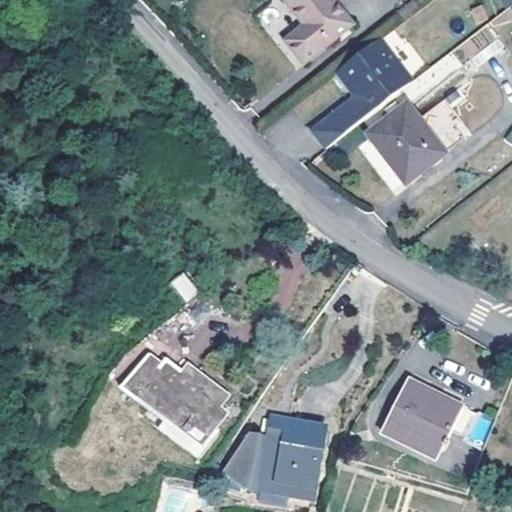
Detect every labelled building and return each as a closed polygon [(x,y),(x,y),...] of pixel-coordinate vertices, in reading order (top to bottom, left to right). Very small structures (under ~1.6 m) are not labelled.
[(354,27),(332,0),(284,0),(306,29),(289,44),(307,66),(354,27)] [(511,0),(496,0),(502,8),(511,1),(511,0)] [(499,30),(511,22),(511,13),(509,8),(492,18),(499,30)] [(383,43),(380,46),(387,63),(395,59),(383,43)] [(387,63),(380,46),(343,74),(358,85),(352,92),(361,103),(365,101),(373,119),(401,97),(416,86),(401,74),(404,70),(395,59),(387,63)] [(404,70),(401,74),(416,86),(404,70)] [(358,85),(343,74),(340,76),(352,92),(358,85)] [(449,95),(422,112),(444,146),(471,130),(449,95)] [(365,101),(361,103),(373,119),(365,101)] [(447,157),(410,109),(372,139),(408,188),(447,157)] [(184,272),(170,282),(184,303),(198,293),(184,272)] [(227,398),(200,378),(195,383),(167,362),(161,366),(149,359),(123,393),(150,415),(145,423),(199,463),(220,435),(214,431),(225,417),(218,411),(227,398)] [(484,448),(492,425),(407,383),(386,426),(442,452),(452,432),(484,448)] [(272,426),(289,429),(292,425),(273,420),(272,426)] [(246,489),(291,498),(293,486),(310,490),(315,464),(319,464),(325,432),(292,425),(289,429),(272,426),(269,440),(253,437),(229,472),(249,477),(246,489)] [(307,501),(310,490),(293,486),(291,498),(307,501)]
